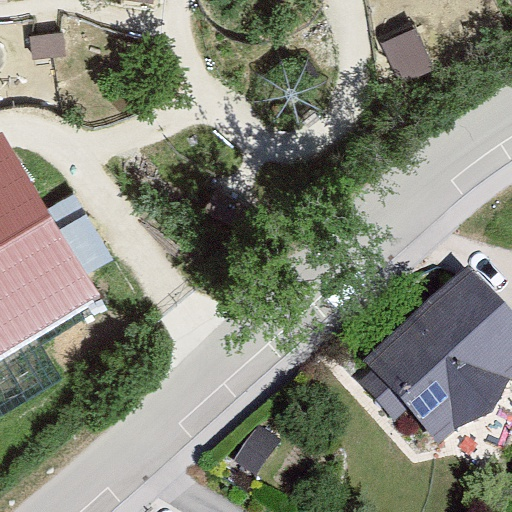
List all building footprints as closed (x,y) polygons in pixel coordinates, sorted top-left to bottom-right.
[(416,29),(383,44),(402,88),(436,74),(416,29)] [(35,35),(31,36),(33,57),(67,53),(65,31),(61,32),(35,35)] [(0,354),(99,296),(2,132),(0,133),(0,354)] [(254,206),(217,187),(208,204),(245,223),(254,206)] [(511,387),(511,324),(468,276),(366,369),(372,376),(360,386),(397,426),(406,418),(439,454),(511,387)]
